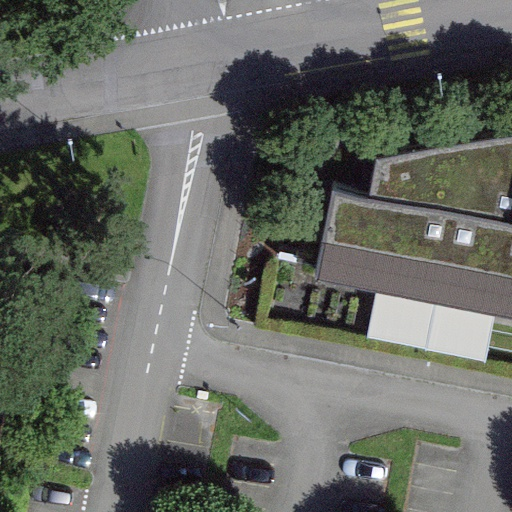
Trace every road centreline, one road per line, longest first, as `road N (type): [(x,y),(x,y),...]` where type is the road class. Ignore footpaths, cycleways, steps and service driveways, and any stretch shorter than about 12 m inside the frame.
road 1 (residential): [(202,65),(198,125),(120,511)]
road 2 (tertiary): [(202,65),(511,15)]
